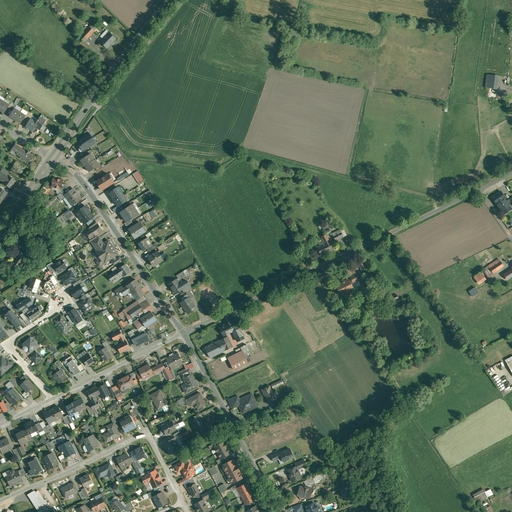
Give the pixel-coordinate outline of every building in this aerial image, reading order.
[(89,27),(79,38),(82,41),(84,42),(94,31),(89,27)] [(109,33),(103,40),(101,37),(98,40),(107,48),(111,44),(112,44),(113,42),(113,41),(116,39),(113,36),(113,34),(112,33),(110,33),(109,33)] [(94,51),(84,42),(82,41),(77,47),(88,57),(94,51)] [(485,74),(484,88),(496,89),(497,76),(485,74)] [(9,105),(4,102),(0,107),(0,109),(4,112),(4,113),(5,113),(8,107),(9,105)] [(15,108),(13,110),(10,116),(15,119),(15,120),(20,112),(15,108)] [(20,112),(15,120),(16,120),(21,123),(25,118),(26,116),(20,112)] [(40,117),(37,123),(34,126),(38,128),(40,130),(46,121),(40,117)] [(30,121),(26,127),(32,130),(34,126),(37,123),(31,119),(30,121)] [(78,145),(77,146),(78,149),(80,148),(82,151),(90,147),(92,149),(97,146),(96,143),(89,133),(88,131),(84,133),(85,135),(79,140),(79,141),(77,143),(78,145)] [(21,148),(15,144),(13,149),(18,152),(21,148)] [(26,151),(21,148),(18,152),(16,155),(20,158),(19,158),(20,159),(21,158),(28,162),(33,156),(29,153),(31,151),(30,152),(26,150),(26,151)] [(86,156),(80,160),(85,166),(93,161),(91,158),(92,157),(90,154),(86,156)] [(93,161),(85,166),(89,172),(95,168),(99,166),(97,162),(96,163),(94,160),(96,159),(93,161)] [(24,169),(16,163),(11,169),(20,175),(24,169)] [(138,171),(133,174),(139,184),(144,181),(138,171)] [(109,174),(96,182),(102,190),(114,182),(109,174)] [(16,181),(9,176),(8,176),(5,182),(4,183),(11,188),(16,181)] [(63,180),(53,179),(52,187),(61,188),(62,188),(62,184),(63,180)] [(127,201),(118,187),(109,193),(118,206),(127,201)] [(81,199),(73,189),(66,194),(65,195),(66,197),(72,205),(81,199)] [(489,197),(499,191),(498,189),(487,194),(489,197)] [(62,192),(57,196),(61,201),(66,197),(65,195),(66,194),(63,191),(62,192)] [(506,197),(501,191),(493,197),(501,208),(507,204),(503,199),(506,197)] [(507,204),(501,208),(505,213),(511,208),(508,203),(507,204)] [(124,210),(120,212),(123,217),(135,210),(135,209),(134,210),(131,205),(132,205),(124,210)] [(85,206),(76,213),(80,218),(81,217),(85,223),(84,224),(93,217),(85,206)] [(135,210),(123,217),(126,222),(130,220),(138,214),(137,215),(135,210)] [(70,211),(63,216),(67,220),(73,215),(70,211)] [(149,212),(143,215),(147,222),(153,219),(149,212)] [(95,221),(88,227),(90,229),(97,224),(95,221)] [(132,227),(129,229),(135,238),(146,231),(145,231),(143,227),(140,222),(136,225),(136,226),(132,228),(132,227)] [(90,229),(87,231),(87,234),(88,236),(89,236),(91,238),(95,235),(102,231),(98,224),(90,229)] [(49,228),(39,239),(45,245),(56,233),(49,228)] [(343,228),(335,232),(338,239),(346,236),(343,228)] [(25,237),(18,232),(11,243),(18,248),(25,237)] [(99,237),(92,242),(96,249),(103,244),(99,237)] [(144,239),(138,244),(143,251),(150,247),(144,239)] [(103,244),(96,249),(102,258),(98,261),(99,262),(98,263),(100,265),(103,263),(105,262),(105,263),(112,258),(113,258),(118,254),(108,240),(103,244)] [(325,243),(317,247),(321,256),(334,249),(330,241),(325,243)] [(155,243),(152,245),(153,246),(148,249),(150,252),(157,248),(158,247),(155,243)] [(32,254),(26,249),(23,253),(30,258),(32,254)] [(158,251),(148,258),(150,262),(151,261),(154,265),(159,262),(159,263),(164,260),(158,251)] [(25,260),(18,255),(12,263),(19,268),(25,260)] [(365,259),(358,262),(362,271),(369,268),(365,259)] [(498,259),(488,266),(493,273),(504,266),(500,261),(498,259)] [(54,265),(56,269),(58,272),(67,267),(62,260),(54,265)] [(51,272),(56,269),(54,265),(52,262),(47,266),(51,272)] [(126,264),(118,269),(122,275),(123,277),(131,272),(126,264)] [(488,266),(483,270),(488,277),(493,273),(488,266)] [(511,268),(503,275),(507,280),(511,275),(511,268)] [(118,269),(108,276),(112,282),(122,275),(118,269)] [(71,271),(61,278),(66,285),(76,279),(71,271)] [(183,271),(176,276),(178,278),(179,280),(181,279),(186,276),(183,271)] [(485,279),(480,272),(474,277),(479,284),(485,279)] [(355,274),(349,277),(350,279),(353,284),(358,281),(355,274)] [(30,287),(29,290),(31,290),(36,292),(40,281),(33,279),(31,283),(30,283),(29,286),(30,287)] [(73,284),(75,288),(83,283),(80,279),(73,284)] [(177,279),(169,284),(175,293),(179,290),(179,292),(183,289),(184,292),(185,292),(189,289),(191,288),(187,281),(184,283),(181,285),(177,279)] [(348,280),(335,286),(340,295),(352,289),(350,285),(353,284),(350,279),(348,280)] [(136,280),(127,286),(130,291),(133,295),(134,294),(139,290),(142,289),(136,280)] [(75,288),(70,291),(74,298),(84,292),(81,287),(84,285),(83,283),(75,288)] [(479,293),(473,284),(466,288),(471,297),(479,293)] [(121,286),(115,290),(118,295),(119,293),(118,292),(123,288),(121,286)] [(123,288),(118,292),(119,293),(121,296),(124,295),(130,291),(127,286),(123,288)] [(189,289),(185,292),(189,297),(190,297),(191,298),(194,296),(189,289)] [(139,290),(134,294),(138,300),(143,296),(139,290)] [(23,292),(22,291),(21,296),(27,298),(26,300),(29,298),(31,294),(30,294),(23,292)] [(396,294),(391,297),(395,304),(400,301),(396,294)] [(143,296),(138,300),(140,304),(141,305),(147,301),(143,296)] [(26,300),(24,301),(24,300),(20,302),(21,303),(17,306),(21,311),(22,310),(23,313),(26,311),(29,309),(27,307),(33,303),(32,301),(33,299),(29,298),(26,300)] [(84,300),(79,304),(85,313),(92,309),(91,307),(91,306),(93,305),(90,299),(89,298),(84,300)] [(190,298),(186,301),(185,300),(181,303),(188,314),(196,309),(190,298)] [(3,301),(8,308),(12,305),(6,299),(3,301)] [(138,300),(126,308),(131,316),(134,321),(140,319),(137,314),(143,311),(139,305),(140,304),(138,300)] [(146,315),(151,312),(153,310),(147,301),(141,305),(140,304),(139,305),(143,311),(146,315)] [(28,313),(27,314),(30,317),(32,320),(42,313),(38,307),(28,313)] [(126,308),(119,314),(124,322),(128,319),(127,318),(131,316),(126,308)] [(22,323),(11,309),(5,314),(16,328),(22,323)] [(72,311),(69,313),(70,314),(74,322),(75,324),(78,322),(79,322),(82,320),(75,309),(71,311),(72,311)] [(23,313),(20,315),(25,321),(30,317),(27,314),(28,313),(26,311),(23,313)] [(143,311),(137,314),(140,319),(145,327),(146,327),(150,324),(153,322),(156,320),(151,312),(146,315),(143,311)] [(70,314),(66,317),(70,321),(72,323),(74,322),(70,314)] [(67,323),(61,315),(55,321),(64,331),(67,329),(70,326),(67,323)] [(140,319),(134,321),(133,322),(139,331),(145,327),(140,319)] [(231,321),(225,324),(226,325),(224,325),(223,325),(221,326),(221,327),(220,328),(223,336),(232,331),(237,342),(238,341),(243,339),(239,328),(235,320),(231,322),(231,321)] [(120,330),(111,335),(114,341),(120,338),(123,336),(120,330)] [(132,330),(128,333),(130,337),(135,344),(136,346),(149,339),(146,333),(136,338),(132,330)] [(39,345),(31,336),(22,344),(30,353),(39,345)] [(123,336),(120,338),(122,342),(116,345),(120,353),(130,348),(126,340),(125,341),(123,336)] [(220,340),(205,348),(210,358),(225,351),(233,347),(228,336),(220,340)] [(111,349),(106,341),(103,344),(105,348),(108,351),(111,349)] [(49,345),(47,349),(54,354),(57,350),(49,345)] [(246,345),(240,348),(242,351),(243,353),(245,358),(251,355),(246,345)] [(108,351),(105,348),(99,351),(101,354),(101,355),(102,358),(103,358),(105,361),(111,357),(108,351)] [(37,352),(31,358),(36,364),(42,358),(37,352)] [(178,353),(174,356),(171,357),(167,359),(172,369),(183,363),(178,353)] [(237,353),(228,358),(234,370),(248,363),(245,358),(243,353),(238,355),(237,353)] [(94,362),(89,354),(87,355),(86,354),(84,356),(83,357),(82,358),(84,361),(88,366),(94,362)] [(0,357),(0,373),(1,375),(13,365),(8,359),(6,360),(3,356),(2,356),(0,357)] [(74,360),(71,356),(65,360),(68,363),(66,365),(69,368),(68,369),(71,372),(71,371),(75,375),(78,373),(82,371),(78,366),(77,363),(75,360),(74,360)] [(172,372),(167,363),(164,364),(166,368),(169,374),(172,372)] [(149,365),(139,369),(144,379),(143,378),(153,373),(154,374),(149,364),(149,365)] [(169,374),(166,368),(163,370),(168,381),(171,379),(169,374)] [(60,370),(54,375),(57,377),(56,378),(60,383),(67,377),(60,370)] [(189,370),(182,374),(184,378),(191,375),(189,370)] [(129,374),(117,381),(121,389),(127,386),(128,388),(135,385),(129,374)] [(198,387),(192,374),(191,375),(184,378),(187,385),(183,387),(186,393),(198,387)] [(34,386),(24,376),(21,379),(24,382),(21,385),(26,391),(28,392),(34,386)] [(282,380),(272,385),(273,388),(284,383),(282,380)] [(15,387),(10,381),(5,385),(7,388),(8,387),(11,390),(12,389),(13,389),(15,387)] [(108,390),(105,384),(98,388),(100,394),(102,398),(110,394),(108,390)] [(97,386),(87,391),(91,399),(93,403),(97,401),(97,399),(99,398),(98,395),(100,394),(98,388),(97,386)] [(269,386),(262,390),(265,395),(267,398),(266,398),(269,403),(276,399),(269,386)] [(11,390),(5,395),(13,404),(20,398),(13,389),(12,389),(11,390)] [(28,392),(26,391),(22,394),(26,399),(31,395),(28,392)] [(160,391),(151,396),(158,409),(163,407),(166,413),(170,411),(167,405),(160,391)] [(203,400),(200,393),(186,400),(187,403),(188,406),(195,403),(198,409),(203,407),(206,405),(203,399),(203,400)] [(239,400),(237,401),(239,405),(243,413),(243,412),(244,413),(247,411),(248,410),(257,406),(252,394),(239,400)] [(138,397),(131,400),(135,408),(136,410),(140,408),(138,404),(141,403),(138,397)] [(184,397),(177,401),(180,406),(187,403),(186,400),(184,397)] [(238,397),(229,401),(233,408),(239,405),(237,401),(239,400),(238,397)] [(82,398),(74,402),(78,411),(86,407),(86,406),(82,398)] [(93,403),(90,405),(92,409),(100,406),(98,401),(97,401),(93,403)] [(74,402),(66,406),(70,415),(74,413),(77,418),(80,416),(81,418),(82,418),(78,411),(74,402)] [(63,416),(58,406),(51,410),(56,419),(63,416)] [(135,408),(130,411),(133,417),(138,414),(136,410),(135,408)] [(51,410),(44,413),(49,423),(56,419),(51,410)] [(206,411),(194,417),(196,422),(199,420),(208,415),(206,411)] [(76,429),(69,415),(66,416),(69,421),(70,423),(73,430),(76,429)] [(127,420),(120,423),(125,433),(134,428),(132,426),(135,425),(130,415),(125,417),(127,420)] [(208,415),(199,420),(196,422),(199,426),(202,425),(207,435),(213,432),(213,431),(216,430),(211,420),(209,415),(208,415)] [(33,420),(25,425),(27,429),(29,434),(37,430),(38,430),(35,425),(33,420)] [(169,423),(168,423),(166,423),(166,425),(162,427),(166,435),(169,433),(170,433),(171,433),(171,432),(176,430),(172,421),(169,423)] [(39,423),(35,425),(38,430),(37,430),(39,433),(44,430),(39,423)] [(114,423),(108,426),(109,429),(109,430),(111,432),(103,436),(107,442),(120,436),(116,428),(114,423)] [(27,430),(21,432),(16,434),(21,445),(28,441),(28,440),(31,438),(29,434),(27,429),(26,429),(27,430)] [(70,432),(65,434),(69,441),(74,439),(70,432)] [(93,435),(83,439),(89,451),(99,446),(93,435)] [(7,439),(4,440),(0,441),(0,447),(3,453),(2,452),(12,447),(12,448),(13,448),(8,438),(7,439)] [(174,438),(164,443),(170,455),(180,450),(174,438)] [(69,441),(59,446),(63,454),(66,452),(68,456),(75,453),(69,441)] [(218,445),(214,447),(215,447),(218,453),(227,447),(224,442),(218,445)] [(22,446),(17,449),(20,455),(21,456),(26,454),(22,446)] [(141,447),(133,452),(133,451),(132,451),(137,460),(146,455),(141,447)] [(227,447),(218,453),(221,458),(221,459),(225,457),(231,453),(227,447)] [(289,449),(280,453),(282,457),(283,461),(293,457),(289,449)] [(274,460),(282,457),(280,453),(279,452),(271,455),(274,460)] [(52,453),(44,457),(49,469),(58,465),(52,453)] [(127,454),(123,456),(117,459),(116,459),(121,468),(121,467),(127,464),(127,465),(132,463),(127,454)] [(32,470),(29,471),(31,476),(34,474),(35,475),(39,473),(39,472),(42,470),(37,459),(28,463),(32,470)] [(237,466),(233,459),(222,465),(232,484),(243,478),(240,471),(237,466)] [(306,466),(303,460),(295,464),(296,467),(297,467),(298,469),(306,466)] [(183,461),(175,465),(178,472),(182,470),(186,467),(185,465),(183,461)] [(189,462),(185,465),(186,467),(182,470),(186,477),(190,475),(191,476),(194,474),(194,472),(193,470),(193,469),(194,468),(193,466),(191,466),(189,462)] [(110,463),(99,469),(98,468),(95,470),(94,470),(98,478),(108,473),(110,478),(115,475),(110,463)] [(215,466),(209,469),(212,476),(218,472),(215,466)] [(296,467),(288,470),(291,476),(290,476),(292,481),(298,479),(301,478),(302,477),(300,474),(300,473),(298,469),(297,467),(296,467)] [(26,474),(23,468),(18,471),(21,477),(26,474)] [(14,470),(7,473),(9,476),(6,477),(11,486),(22,480),(21,477),(18,471),(15,472),(14,470)] [(155,471),(142,477),(145,484),(150,481),(151,484),(160,480),(160,479),(158,474),(157,474),(155,471)] [(88,474),(80,479),(80,478),(84,487),(89,484),(89,483),(92,481),(88,474)] [(193,478),(187,481),(189,484),(185,486),(187,489),(188,488),(195,484),(196,484),(193,478)] [(160,480),(151,484),(153,488),(162,483),(160,480)] [(73,482),(61,489),(65,498),(69,496),(68,495),(71,493),(72,495),(78,492),(73,482)] [(306,486),(303,487),(300,486),(299,488),(298,488),(297,489),(297,490),(297,492),(298,492),(297,495),(299,496),(299,497),(300,498),(302,499),(303,498),(303,497),(306,498),(310,496),(312,488),(311,488),(312,484),(311,483),(306,486)] [(195,484),(188,488),(193,496),(192,496),(193,497),(200,493),(200,492),(195,484)] [(224,484),(218,487),(221,493),(227,490),(224,484)] [(242,486),(237,488),(242,496),(250,491),(246,484),(242,486)] [(484,489),(473,495),(477,502),(488,497),(485,492),(484,489)] [(156,490),(148,494),(150,498),(153,497),(153,496),(158,494),(156,490)] [(40,499),(34,491),(28,495),(38,510),(44,507),(40,499)] [(209,491),(202,495),(204,499),(212,495),(210,491),(209,491)] [(250,491),(242,496),(246,504),(250,502),(255,499),(250,491)] [(158,494),(153,496),(153,497),(159,507),(168,503),(162,492),(158,494)] [(102,497),(96,500),(100,509),(106,506),(103,500),(102,497)] [(90,503),(91,506),(95,511),(100,509),(96,500),(90,503)] [(118,511),(119,511),(125,508),(118,500),(112,505),(118,511)] [(203,500),(195,504),(197,508),(196,508),(198,511),(199,511),(204,511),(208,510),(203,500)] [(314,503),(306,506),(307,511),(317,511),(317,509),(318,509),(317,505),(315,506),(314,503)]
